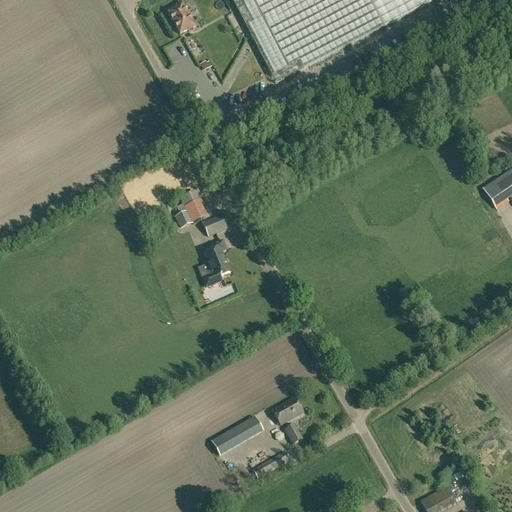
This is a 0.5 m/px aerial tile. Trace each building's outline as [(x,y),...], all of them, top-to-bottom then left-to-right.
[(231,0),(275,84),(435,0),(231,0)] [(180,35),(192,28),(193,29),(196,27),(182,3),(175,7),(175,8),(166,13),(180,35)] [(494,185),(495,186),(505,200),(511,195),(511,173),(495,184),(494,185)] [(188,205),(194,217),(207,211),(201,199),(188,205)] [(186,212),(175,217),(181,228),(191,223),(186,212)] [(221,217),(203,225),(208,238),(227,230),(221,217)] [(222,242),(209,248),(210,252),(203,255),(207,265),(197,270),(205,289),(221,282),(220,278),(230,274),(226,265),(227,265),(226,264),(225,265),(223,259),(224,259),(224,258),(221,252),(225,251),(222,242)] [(213,360),(220,359),(218,346),(212,347),(213,360)] [(281,427),(303,414),(295,399),(272,412),(281,427)] [(263,432),(255,418),(211,443),(219,457),(263,432)] [(294,426),(285,431),(293,445),(302,440),(294,426)] [(290,461),(285,452),(253,471),(258,479),(290,461)] [(425,511),(441,511),(454,505),(445,489),(420,503),(425,511)]
